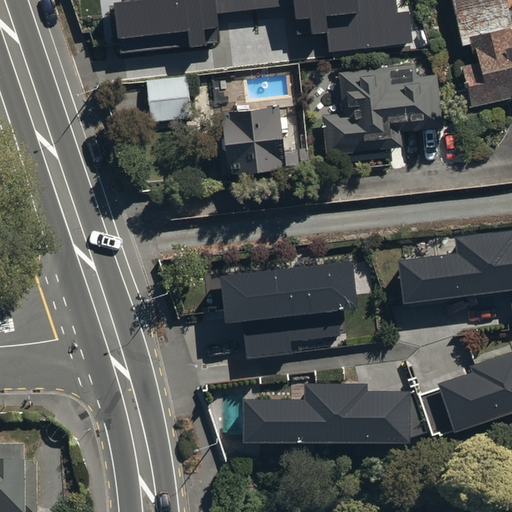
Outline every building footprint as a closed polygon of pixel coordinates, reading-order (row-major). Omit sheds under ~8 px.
[(127,0),(112,2),(118,54),(220,43),(217,13),(296,4),(300,33),(330,30),(332,49),(410,41),(407,14),(396,16),(394,0),(127,0)] [(462,68),(470,109),(511,100),(511,34),(504,0),(450,0),(460,48),(469,46),(473,66),(462,68)] [(415,67),(338,75),(342,115),(321,117),(325,156),(402,148),(401,134),(441,130),(435,76),(416,78),(415,67)] [(187,79),(146,83),(151,125),(193,121),(189,80),(187,79)] [(220,114),(226,177),(303,170),(297,106),(220,114)] [(391,268),(396,315),(444,309),(445,312),(466,310),(465,307),(511,302),(511,315),(511,235),(503,237),(504,245),(389,258),(389,261),(386,261),(386,269),(391,268)] [(353,261),(219,276),(225,323),(242,321),(246,359),(292,354),(290,343),(343,337),(340,310),(358,308),(353,261)] [(438,437),(439,440),(511,415),(511,352),(475,365),(475,367),(470,369),(472,374),(436,386),(437,389),(417,396),(432,439),(438,437)] [(409,448),(409,439),(423,435),(411,397),(409,397),(409,394),(367,393),(367,387),(304,387),(304,403),(243,402),(243,446),(409,448)] [(0,511),(35,511),(36,466),(4,466),(4,460),(0,459),(0,511)]
